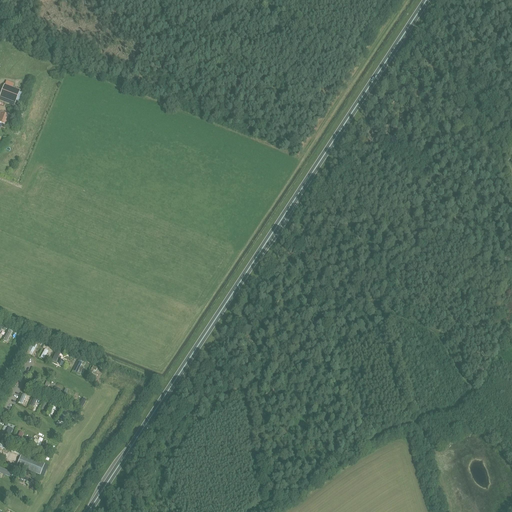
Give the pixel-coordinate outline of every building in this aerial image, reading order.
[(4,85),(0,96),(0,97),(16,103),(20,91),(12,88),(5,85),(4,85)] [(0,123),(7,126),(11,116),(1,112),(0,113),(0,123)] [(11,330),(5,341),(9,343),(15,333),(11,330)] [(41,410),(44,411),(46,407),(47,407),(48,407),(48,405),(49,406),(51,402),(49,401),(48,402),(45,400),(41,410)] [(17,466),(40,476),(45,464),(21,454),(17,466)] [(29,482),(33,484),(34,481),(35,481),(36,480),(32,478),(32,480),(22,476),(20,479),(27,481),(27,483),(29,483),(29,482)]
